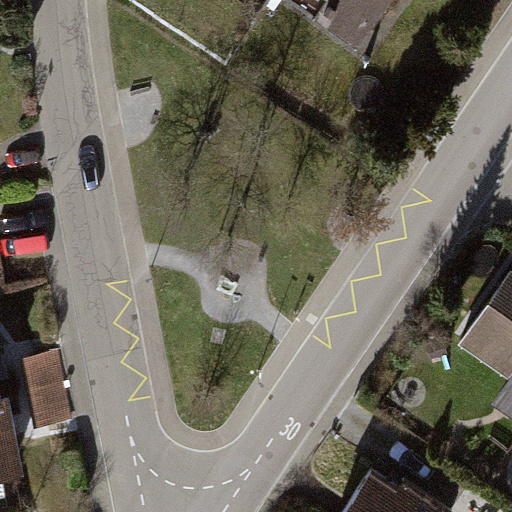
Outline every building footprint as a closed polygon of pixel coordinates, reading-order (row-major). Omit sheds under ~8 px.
[(301,0),(358,39),(384,0),(301,0)] [(511,280),(469,343),(511,372),(511,397),(505,408),(511,412),(511,280)] [(0,401),(19,398),(13,364),(6,323),(0,323),(0,401)] [(19,398),(0,401),(0,474),(31,470),(24,428),(19,398)] [(414,511),(379,486),(359,511),(414,511)]
